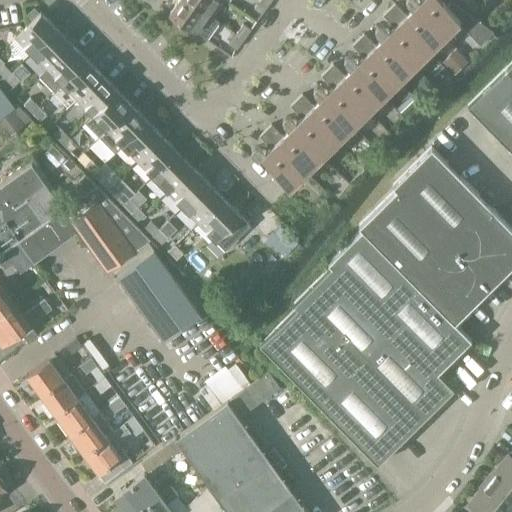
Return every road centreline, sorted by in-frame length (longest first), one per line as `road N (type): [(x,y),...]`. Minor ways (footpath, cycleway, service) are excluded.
road 1 (residential): [(412,511),(464,454),(511,325)]
road 2 (residential): [(204,121),(84,0)]
road 3 (residential): [(204,121),(291,0)]
road 4 (tertiary): [(78,511),(0,408)]
